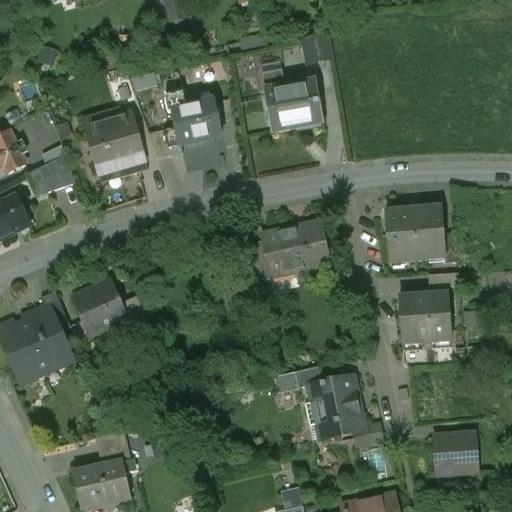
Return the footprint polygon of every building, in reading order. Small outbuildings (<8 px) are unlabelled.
[(179,3),(166,7),(172,24),(185,20),(179,3)] [(326,46),(314,47),(316,64),(328,63),(326,46)] [(129,81),(110,88),(119,112),(122,120),(131,116),(140,113),(129,81)] [(315,83),(265,92),(272,136),(322,127),(315,83)] [(204,105),(184,108),(185,111),(170,114),(175,131),(180,148),(220,140),(213,106),(204,107),(204,105)] [(119,112),(83,122),(89,142),(134,129),(131,116),(122,120),(119,112)] [(65,157),(52,118),(42,122),(31,126),(45,167),(65,157)] [(134,129),(89,142),(98,176),(102,176),(104,184),(147,173),(135,129),(134,129)] [(175,131),(148,137),(157,162),(182,156),(180,148),(175,131)] [(8,135),(0,138),(0,162),(4,170),(6,172),(8,176),(24,167),(8,135)] [(45,167),(39,170),(47,194),(74,185),(65,157),(45,167)] [(0,241),(28,227),(14,199),(0,206),(0,241)] [(441,210),(385,216),(389,265),(444,260),(446,259),(443,236),(441,210)] [(321,225),(261,238),(262,243),(270,278),(329,266),(321,225)] [(455,236),(443,236),(446,259),(444,260),(445,266),(457,265),(455,236)] [(262,243),(246,247),(253,282),(270,278),(262,243)] [(458,277),(427,278),(428,291),(459,289),(458,277)] [(110,282),(97,287),(96,285),(82,291),(83,292),(71,298),(80,320),(88,338),(126,322),(131,332),(147,325),(137,301),(121,308),(110,282)] [(248,285),(227,290),(231,307),(252,302),(248,285)] [(423,298),(399,300),(403,354),(421,352),(421,347),(431,346),(432,352),(451,350),(450,344),(451,344),(447,296),(423,298)] [(48,308),(23,319),(28,331),(17,336),(2,343),(21,387),(31,383),(33,381),(35,379),(36,377),(37,375),(37,372),(69,358),(48,308)] [(476,313),(463,315),(465,328),(477,326),(476,313)] [(80,320),(68,325),(80,352),(92,347),(88,338),(80,320)] [(12,323),(0,328),(0,338),(2,343),(17,336),(12,323)] [(318,369),(294,375),(298,391),(309,389),(309,388),(321,385),(318,369)] [(408,374),(402,375),(403,386),(410,385),(408,374)] [(321,385),(309,388),(309,389),(313,405),(305,407),(309,429),(317,427),(320,443),(358,435),(364,434),(363,429),(352,379),(321,385)] [(379,426),(363,429),(364,434),(358,435),(361,449),(383,445),(379,426)] [(474,437),(434,440),(437,477),(477,474),(474,437)] [(125,439),(96,447),(102,468),(121,464),(121,463),(122,465),(130,463),(125,439)] [(102,468),(72,475),(80,511),(81,511),(81,510),(114,502),(115,502),(128,499),(128,501),(130,501),(122,465),(121,464),(102,468)] [(494,479),(477,480),(478,490),(494,489),(494,479)] [(396,511),(393,498),(341,509),(342,511),(396,511)]
